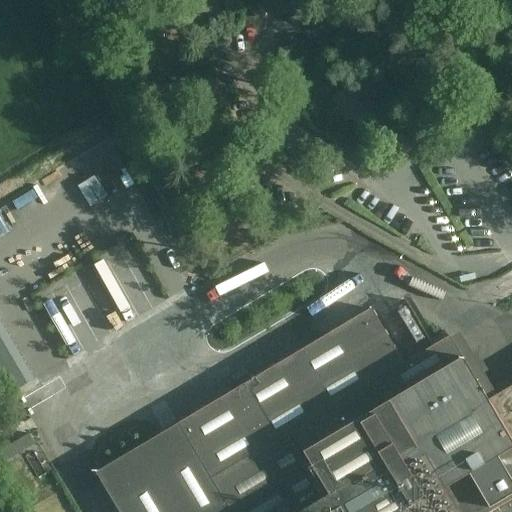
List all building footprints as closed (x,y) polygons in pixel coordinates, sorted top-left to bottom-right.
[(350,86),(331,97),(346,122),(365,111),(350,86)] [(472,87),(453,96),(469,123),(487,112),(472,87)] [(371,309),(96,473),(119,511),(511,511),(511,384),(487,399),(462,357),(450,336),(404,363),(371,309)] [(96,321),(103,334),(116,327),(108,314),(96,321)] [(409,318),(400,322),(415,354),(424,349),(409,318)] [(62,358),(82,349),(74,330),(53,338),(62,358)] [(46,360),(49,372),(63,368),(60,356),(46,360)] [(30,433),(0,451),(7,461),(35,444),(30,433)] [(33,452),(25,457),(38,478),(46,474),(33,452)]
